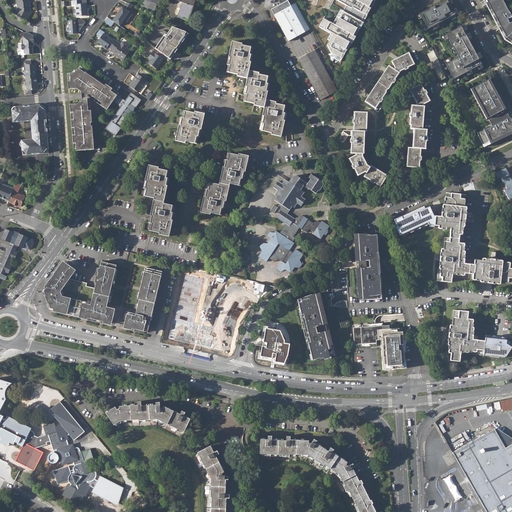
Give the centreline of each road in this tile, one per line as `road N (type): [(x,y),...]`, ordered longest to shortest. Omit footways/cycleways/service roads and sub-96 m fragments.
road 1 (residential): [(511,154),(380,221),(415,341),(410,388)]
road 2 (residential): [(323,137),(344,210),(342,246),(322,274),(259,314),(239,375)]
road 3 (secondary): [(14,343),(235,388)]
road 4 (secondary): [(239,375),(25,322)]
road 5 (secondary): [(169,91),(63,240)]
road 6 (secondary): [(410,388),(319,389),(239,375)]
road 7 (residential): [(230,420),(280,419),(346,432),(368,478)]
road 8 (residential): [(240,3),(267,35),(323,137)]
road 9 (residential): [(91,392),(103,405),(157,399),(230,420)]
road 10 (residential): [(439,93),(461,144),(450,155),(436,150),(436,106)]
road 11 (residential): [(50,100),(58,170),(32,223)]
road 12 (residential): [(323,137),(394,31)]
